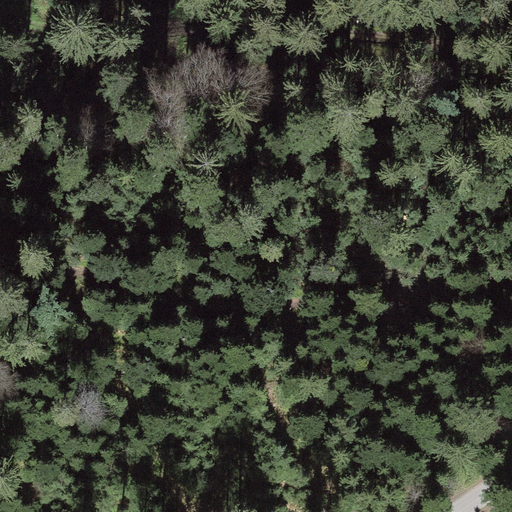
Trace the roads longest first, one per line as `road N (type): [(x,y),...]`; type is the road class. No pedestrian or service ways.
road 1 (track): [(0,243),(203,283),(483,287),(511,298)]
road 2 (track): [(511,34),(232,0)]
